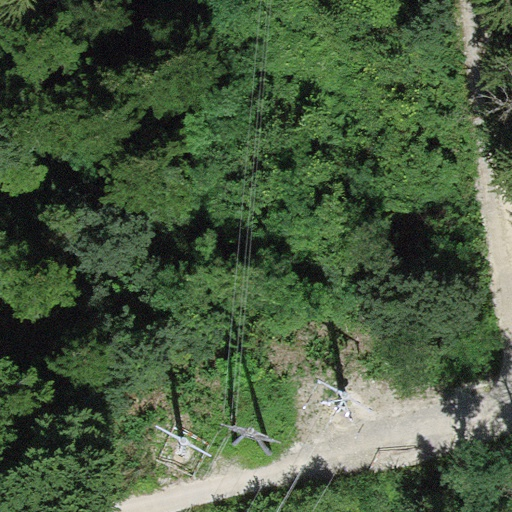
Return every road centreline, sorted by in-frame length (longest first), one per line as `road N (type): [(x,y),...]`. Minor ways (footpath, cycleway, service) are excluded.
road 1 (track): [(511,424),(119,511)]
road 2 (track): [(477,0),(511,244)]
